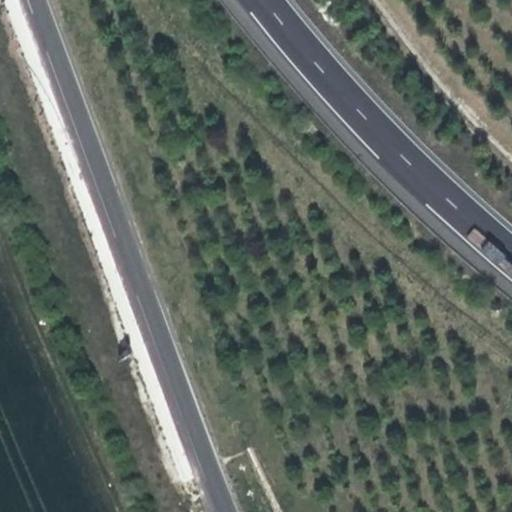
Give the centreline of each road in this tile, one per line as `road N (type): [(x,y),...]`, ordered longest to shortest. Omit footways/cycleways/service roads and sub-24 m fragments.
road 1 (motorway): [(39,0),(233,511)]
road 2 (motorway): [(263,0),(354,102),(511,250)]
